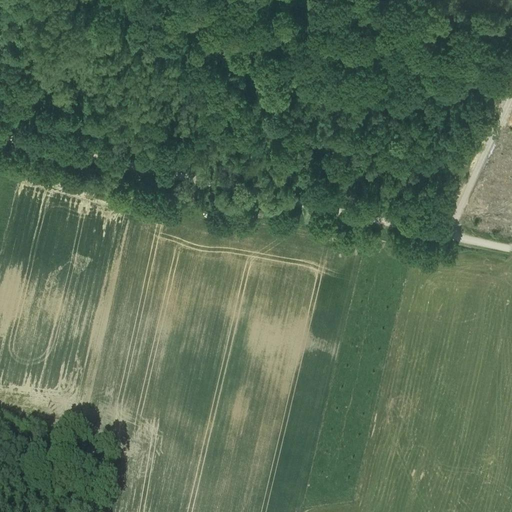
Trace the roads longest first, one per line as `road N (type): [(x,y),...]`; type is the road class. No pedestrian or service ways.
road 1 (unclassified): [(0,134),(451,234)]
road 2 (track): [(451,234),(511,101)]
